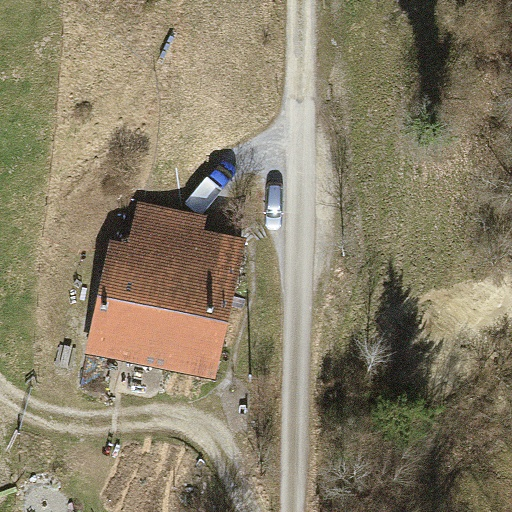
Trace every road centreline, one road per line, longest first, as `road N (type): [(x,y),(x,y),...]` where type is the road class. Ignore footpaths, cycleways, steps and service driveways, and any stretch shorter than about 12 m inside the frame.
road 1 (unclassified): [(294,511),(301,0)]
road 2 (track): [(0,393),(60,420),(170,417),(193,424),(220,449),(249,511)]
